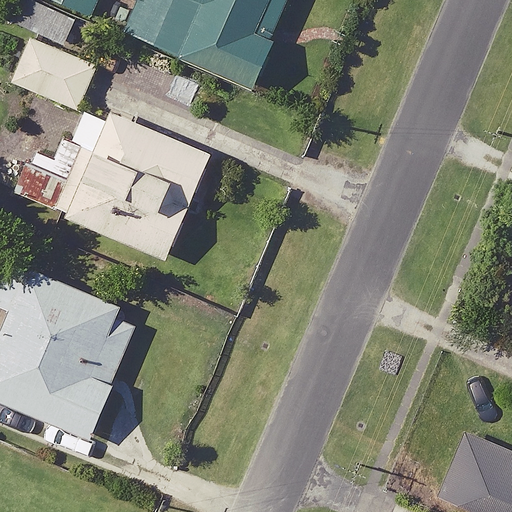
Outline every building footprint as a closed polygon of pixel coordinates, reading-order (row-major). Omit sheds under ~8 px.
[(73,14),(42,0),(14,0),(7,14),(61,40),(73,14)] [(66,0),(88,11),(93,0),(66,0)] [(280,0),(135,0),(123,29),(246,81),(280,0)] [(95,60),(31,32),(12,77),(76,105),(95,60)] [(206,146),(100,102),(83,143),(62,135),(39,152),(22,194),(162,252),(206,146)] [(138,307),(0,249),(0,300),(7,303),(0,320),(0,395),(86,432),(138,307)] [(511,511),(511,447),(460,425),(433,487),(492,511),(511,511)] [(43,511),(55,483),(0,460),(0,511),(43,511)]
